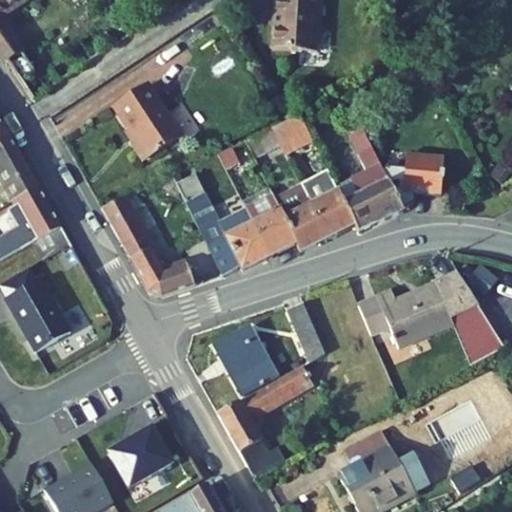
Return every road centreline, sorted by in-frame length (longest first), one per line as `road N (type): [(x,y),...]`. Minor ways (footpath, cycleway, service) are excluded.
road 1 (residential): [(142,324),(410,240),(464,237),(511,247)]
road 2 (residential): [(142,324),(26,120)]
road 3 (residential): [(26,120),(208,0)]
road 4 (residential): [(248,511),(152,342)]
road 5 (residential): [(152,342),(43,403),(14,402),(0,381)]
